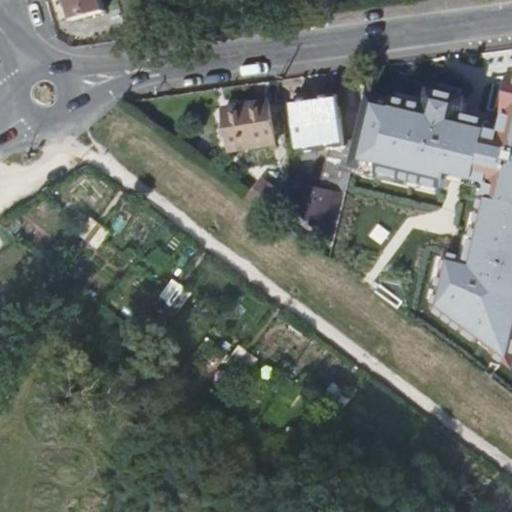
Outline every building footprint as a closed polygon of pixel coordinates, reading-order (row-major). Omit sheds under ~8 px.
[(117,7),(115,0),(80,0),(86,17),(117,7)] [(511,78),(501,129),(457,120),(461,101),(438,97),(434,116),(379,104),(367,162),(450,181),(451,177),(492,187),(476,262),(450,258),(439,312),(511,362),(511,78)] [(458,119),(468,121),(474,95),(463,93),(458,119)] [(235,154),(278,147),(271,104),(228,112),(232,137),(235,154)] [(344,104),(301,110),(307,152),(350,147),(344,104)] [(329,190),(309,185),(304,210),(313,212),(313,218),(320,220),(322,214),(323,214),(329,190)]
